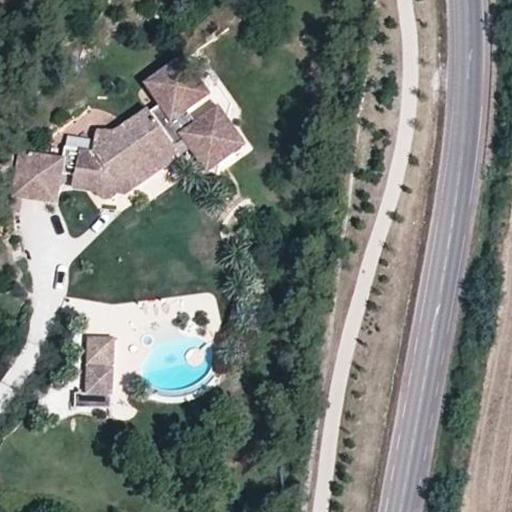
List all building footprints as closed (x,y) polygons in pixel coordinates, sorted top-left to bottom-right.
[(219,104),(191,60),(165,76),(161,106),(179,132),(171,138),(151,111),(128,128),(128,137),(122,139),(119,134),(100,134),(96,156),(72,153),(69,165),(25,154),(14,199),(58,210),(66,179),(79,182),(80,182),(84,191),(93,193),(94,200),(93,205),(106,207),(113,191),(122,187),(132,179),(135,184),(154,172),(154,164),(184,144),(187,148),(191,146),(196,153),(205,165),(222,168),(239,157),(242,137),(224,144),(214,131),(219,104)] [(149,86),(161,106),(165,76),(149,86)] [(228,100),(219,104),(214,131),(224,144),(242,137),(247,131),(228,100)] [(128,128),(119,134),(122,139),(128,137),(128,128)] [(249,150),(242,137),(239,157),(249,150)] [(130,198),(196,153),(191,146),(187,148),(184,144),(154,164),(154,172),(135,184),(132,179),(122,187),(130,198)] [(211,174),(222,168),(205,165),(211,174)] [(76,195),(94,200),(93,193),(84,191),(80,182),(79,182),(76,195)] [(114,343),(90,342),(88,395),(113,396),(114,343)]
